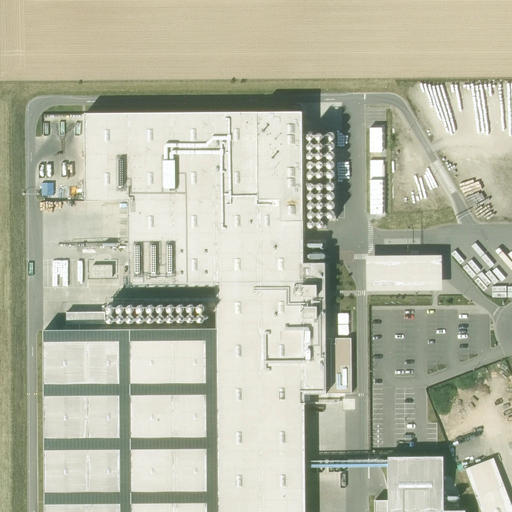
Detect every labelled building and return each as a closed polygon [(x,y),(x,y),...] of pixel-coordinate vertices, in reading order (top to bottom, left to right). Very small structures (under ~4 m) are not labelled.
[(303,112),(86,115),(88,201),(129,200),(303,199),(303,112)] [(383,127),(366,127),(366,214),(383,214),(383,127)] [(303,199),(304,229),(326,229),(326,221),(338,221),(337,130),(306,130),(306,199),(303,199)] [(303,199),(129,200),(129,287),(217,286),(217,329),(218,511),(305,511),(305,394),(327,394),(327,387),(332,387),(331,339),(327,339),(326,264),(304,264),(304,229),(303,199)] [(63,253),(89,254),(90,244),(63,244),(63,253)] [(441,255),(367,256),(367,286),(441,285),(441,255)] [(105,304),(106,326),(124,325),(124,319),(121,319),(121,316),(128,316),(128,306),(144,306),(144,303),(105,304)] [(218,511),(217,329),(130,330),(130,511),(218,511)] [(130,511),(130,330),(44,330),(44,511),(130,511)] [(463,511),(464,510),(445,510),(444,457),(389,457),(389,500),(374,500),(374,511),(463,511)] [(493,458),(464,469),(475,497),(504,486),(493,458)] [(511,511),(511,507),(504,486),(475,497),(480,511),(511,511)]
